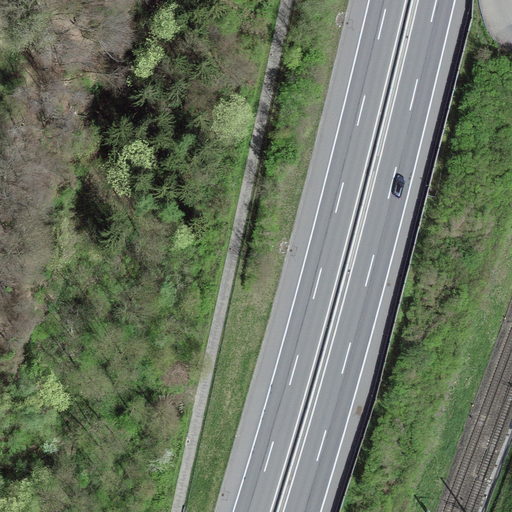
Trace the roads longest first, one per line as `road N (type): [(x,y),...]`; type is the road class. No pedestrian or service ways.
road 1 (motorway): [(387,0),(251,511)]
road 2 (motorway): [(301,511),(435,0)]
road 3 (track): [(176,511),(286,0)]
